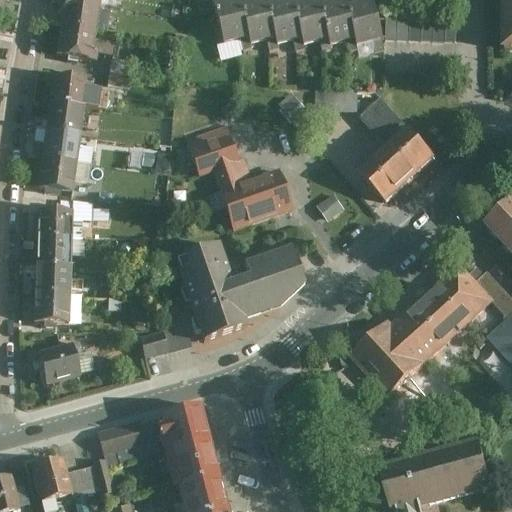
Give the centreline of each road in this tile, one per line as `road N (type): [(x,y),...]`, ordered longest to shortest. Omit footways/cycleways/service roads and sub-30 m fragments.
road 1 (residential): [(2,436),(6,196),(33,0)]
road 2 (residential): [(245,378),(294,349),(511,143)]
road 3 (residential): [(245,378),(2,436)]
road 4 (residential): [(472,0),(474,86),(511,143)]
road 5 (residential): [(279,511),(245,378)]
